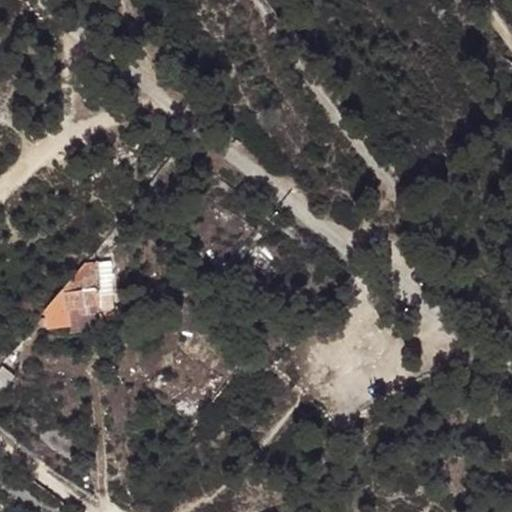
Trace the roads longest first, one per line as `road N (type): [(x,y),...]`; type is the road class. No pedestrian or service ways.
road 1 (unclassified): [(511,364),(333,237),(48,0)]
road 2 (track): [(249,0),(373,171),(472,278),(502,325),(505,360)]
road 3 (track): [(0,190),(68,131),(155,92)]
